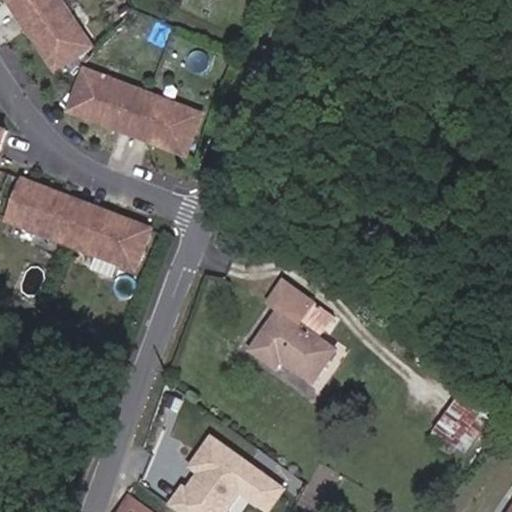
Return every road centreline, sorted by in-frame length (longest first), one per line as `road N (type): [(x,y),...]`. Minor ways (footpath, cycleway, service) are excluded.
road 1 (residential): [(196,219),(95,511)]
road 2 (residential): [(196,219),(49,151),(0,71)]
road 3 (residential): [(285,0),(196,219)]
